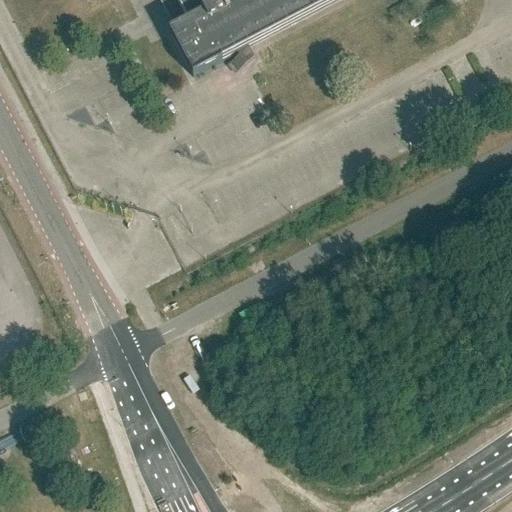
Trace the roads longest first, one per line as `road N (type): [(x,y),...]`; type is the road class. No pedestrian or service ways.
road 1 (unclassified): [(116,358),(511,149)]
road 2 (tertiary): [(116,358),(0,132)]
road 3 (unclassified): [(0,422),(116,358)]
